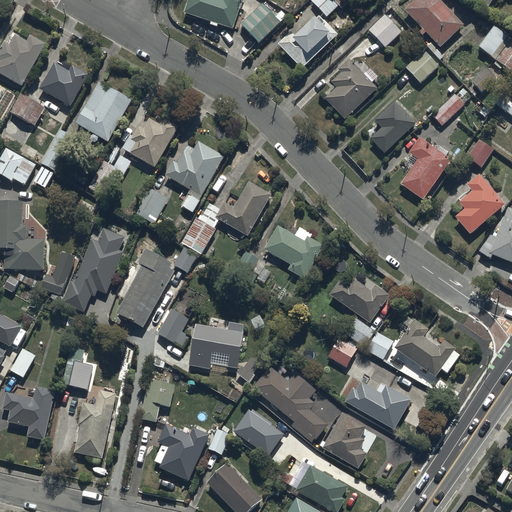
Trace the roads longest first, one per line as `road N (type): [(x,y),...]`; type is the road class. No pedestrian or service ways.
road 1 (residential): [(123,34),(264,115),(383,235),(484,310)]
road 2 (secondary): [(511,379),(420,511)]
